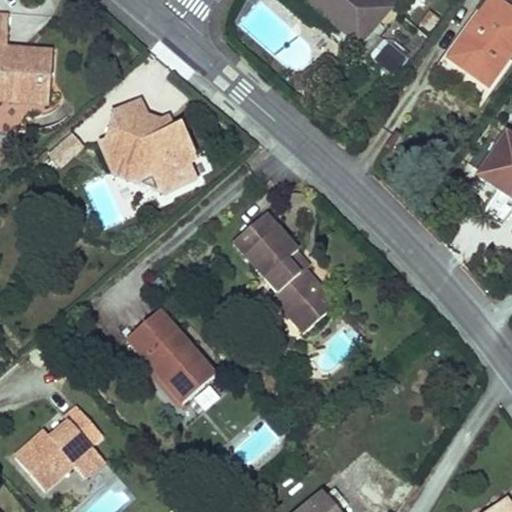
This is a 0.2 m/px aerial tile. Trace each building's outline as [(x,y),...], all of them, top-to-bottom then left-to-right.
[(327,10),(316,0),(305,0),(322,15),(327,10)] [(378,0),(316,0),(327,10),(322,15),(358,46),(390,10),(382,2),(378,0)] [(383,0),(382,2),(390,10),(398,0),(383,0)] [(511,12),(495,0),(489,0),(449,59),(486,89),(511,53),(511,12)] [(9,16),(0,14),(0,100),(49,105),(53,54),(23,51),(8,62),(0,53),(0,48),(7,49),(9,16)] [(372,64),(392,80),(411,57),(390,41),(372,64)] [(7,49),(0,48),(0,53),(8,62),(23,51),(7,49)] [(155,174),(164,195),(196,180),(187,158),(195,154),(188,138),(184,140),(178,125),(172,127),(168,117),(150,124),(140,103),(110,115),(113,123),(108,139),(99,143),(112,174),(129,166),(136,182),(155,174)] [(71,135),(46,158),(60,173),(85,150),(71,135)] [(511,138),(506,135),(478,177),(511,199),(511,138)] [(129,166),(112,174),(164,195),(155,174),(136,182),(129,166)] [(293,257),(298,253),(265,215),(233,242),(278,295),(273,300),(303,333),(335,307),(305,272),(293,257)] [(310,267),(298,253),(293,257),(305,272),(310,267)] [(159,312),(125,340),(152,370),(183,406),(216,378),(159,312)] [(179,409),(183,406),(152,370),(148,374),(179,409)] [(77,408),(66,418),(70,423),(51,439),(44,431),(15,457),(44,490),(74,467),(84,479),(103,463),(90,446),(101,437),(77,408)] [(325,497),(322,494),(300,511),(346,511),(351,509),(335,490),(325,497)] [(511,511),(511,510),(505,502),(491,511),(511,511)]
